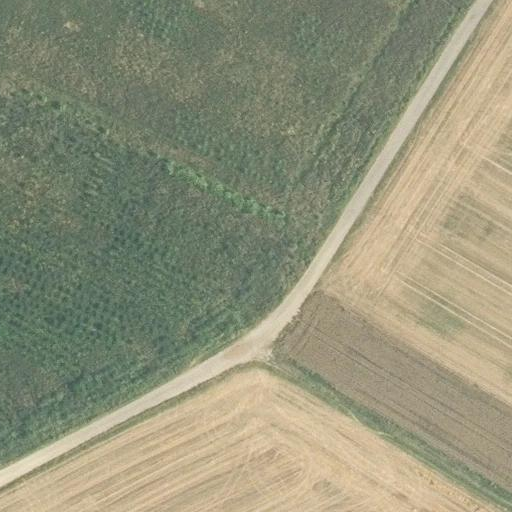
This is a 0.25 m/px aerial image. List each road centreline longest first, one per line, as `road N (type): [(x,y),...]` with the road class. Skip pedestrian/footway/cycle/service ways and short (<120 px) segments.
road 1 (track): [(487,0),(286,313),(194,380),(0,479)]
road 2 (track): [(511,510),(246,348)]
